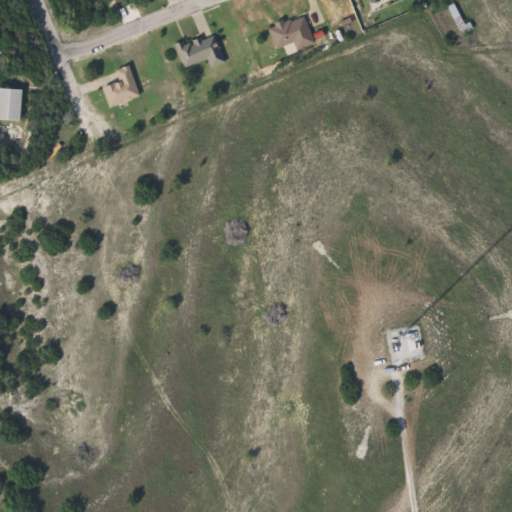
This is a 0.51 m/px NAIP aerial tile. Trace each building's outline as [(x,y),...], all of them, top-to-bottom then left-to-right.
[(463,34),(448,8),(456,4),(471,29),(463,34)] [(315,46),(298,51),(296,44),(276,50),(269,26),(306,16),(315,46)] [(176,48),(212,32),(225,62),(211,69),(207,60),(185,69),(176,48)] [(117,72),(129,67),(140,97),(111,107),(105,88),(120,83),(117,72)] [(0,89),(25,90),(23,121),(0,120),(0,89)]
